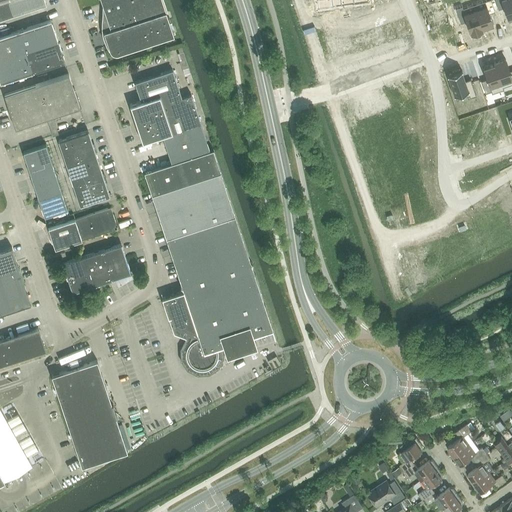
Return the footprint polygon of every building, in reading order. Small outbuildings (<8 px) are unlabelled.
[(0,0),(0,19),(46,4),(44,0),(0,0)] [(117,55),(118,54),(174,36),(162,0),(100,0),(111,30),(104,32),(110,50),(110,51),(110,52),(111,52),(111,53),(112,54),(113,54),(114,55),(116,55),(117,55)] [(369,0),(316,0),(319,11),(370,4),(369,0)] [(490,0),(488,0),(474,5),(482,29),(493,25),(489,13),(495,11),(490,0)] [(511,0),(495,0),(498,9),(504,7),(508,20),(511,18),(511,0)] [(462,6),(456,9),(461,23),(466,21),(471,33),(483,29),(482,29),(474,5),(463,9),(462,6)] [(446,22),(433,26),(440,46),(454,42),(451,34),(457,32),(453,19),(446,22)] [(0,36),(0,81),(0,83),(65,61),(51,20),(0,36)] [(506,59),(494,63),(494,64),(494,63),(503,87),(511,84),(511,70),(510,71),(506,59)] [(487,79),(481,81),(485,93),(491,91),(492,93),(504,89),(503,87),(494,63),(494,64),(483,67),(487,79)] [(224,358),(223,347),(273,330),(252,266),(253,263),(251,261),(221,171),(214,149),(210,151),(191,94),(182,97),(173,69),(135,82),(141,100),(130,104),(142,142),(163,135),(172,162),(144,172),(181,284),(181,287),(183,289),(183,291),(162,298),(174,334),(186,338),(181,349),(181,360),(187,370),(197,375),(209,375),(219,368),(224,358)] [(453,73),(447,75),(447,76),(448,76),(454,95),(454,96),(455,95),(456,100),(469,95),(470,98),(476,96),(471,79),(470,79),(471,81),(466,83),(462,71),(462,70),(460,71),(459,69),(453,72),(453,73)] [(69,74),(4,95),(15,128),(80,107),(69,74)] [(394,99),(362,107),(401,247),(432,239),(394,99)] [(481,129),(469,133),(474,147),(482,145),(483,145),(483,144),(486,143),(486,144),(486,143),(495,140),(494,138),(500,136),(492,111),(482,115),(486,127),(481,129)] [(59,140),(74,185),(80,205),(109,195),(88,130),(59,140)] [(23,152),(24,156),(44,216),(67,209),(46,144),(23,152)] [(48,227),(52,238),(55,248),(83,239),(94,235),(94,236),(118,228),(113,214),(110,215),(108,208),(87,215),(76,219),(76,218),(48,227)] [(121,244),(83,256),(63,263),(73,292),(130,272),(121,244)] [(0,313),(31,304),(12,247),(0,250),(0,313)] [(0,364),(46,350),(38,327),(0,339),(0,364)] [(112,406),(97,360),(52,375),(82,466),(127,451),(115,415),(118,410),(117,408),(112,406)] [(0,473),(4,481),(19,472),(32,466),(0,409),(0,473)] [(19,440),(28,456),(39,450),(30,434),(27,429),(18,413),(7,419),(16,435),(19,440)] [(453,457),(474,442),(468,434),(473,430),(468,423),(456,432),(460,438),(448,446),(449,447),(448,448),(448,450),(453,457)] [(511,442),(508,445),(502,436),(494,442),(506,459),(511,454),(511,442)] [(409,446),(398,454),(404,462),(400,465),(404,471),(414,464),(411,459),(423,450),(422,449),(423,448),(423,447),(416,437),(408,444),(409,446)] [(476,461),(487,453),(484,449),(482,447),(479,449),(474,442),(453,457),(458,464),(459,464),(461,463),(461,464),(473,456),(476,461)] [(487,462),(491,459),(487,453),(476,461),(480,465),(468,474),(469,475),(468,476),(468,477),(473,484),(489,472),(493,469),(487,462)] [(422,479),(438,467),(433,460),(432,460),(430,461),(430,460),(418,468),(414,464),(404,471),(409,477),(416,472),(422,479)] [(399,467),(392,472),(395,477),(402,472),(399,467)] [(423,500),(424,499),(434,491),(431,486),(443,478),(442,477),(443,476),(443,474),(438,467),(422,479),(427,487),(418,494),(423,500)] [(489,472),(473,484),(478,491),(479,491),(481,491),(481,492),(493,483),(496,488),(507,481),(502,474),(495,480),(489,472)] [(10,479),(5,482),(4,481),(0,473),(0,485),(10,480),(10,479)] [(378,506),(391,497),(394,503),(405,496),(395,481),(390,484),(387,480),(369,492),(378,506)] [(434,491),(424,499),(429,504),(436,499),(441,507),(458,495),(453,488),(452,488),(450,488),(450,487),(438,496),(434,491)] [(339,511),(355,511),(363,507),(354,494),(342,502),(346,508),(339,511)] [(458,495),(441,507),(445,511),(453,511),(463,505),(462,504),(463,503),(463,502),(458,495)] [(402,511),(405,510),(400,503),(386,511),(402,511)]
